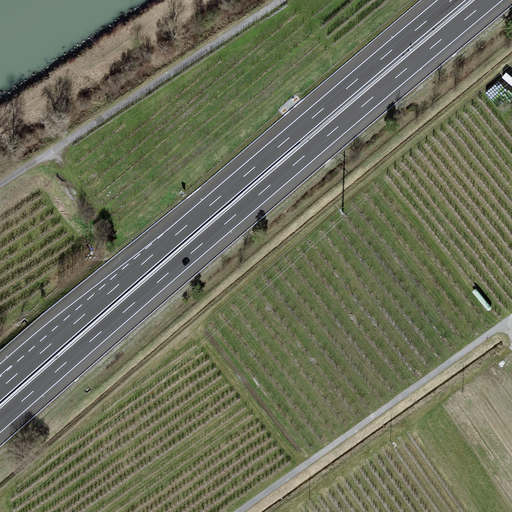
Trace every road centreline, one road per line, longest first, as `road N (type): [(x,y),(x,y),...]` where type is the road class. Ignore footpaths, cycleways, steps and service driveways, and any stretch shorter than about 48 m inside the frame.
road 1 (motorway): [(0,421),(488,0)]
road 2 (motorway): [(450,0),(0,388)]
road 3 (unclassified): [(279,0),(0,184)]
road 4 (unclassified): [(504,322),(239,511)]
road 5 (track): [(511,349),(282,511)]
